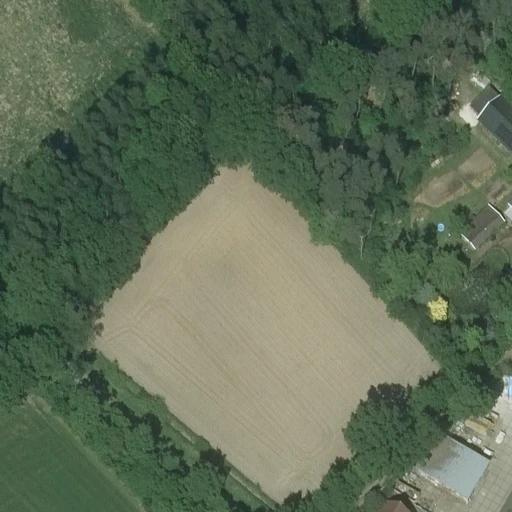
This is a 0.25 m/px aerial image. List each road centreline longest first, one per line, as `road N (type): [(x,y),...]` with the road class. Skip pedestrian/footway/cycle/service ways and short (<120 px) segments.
road 1 (unclassified): [(236,511),(0,288)]
road 2 (track): [(344,511),(511,347)]
